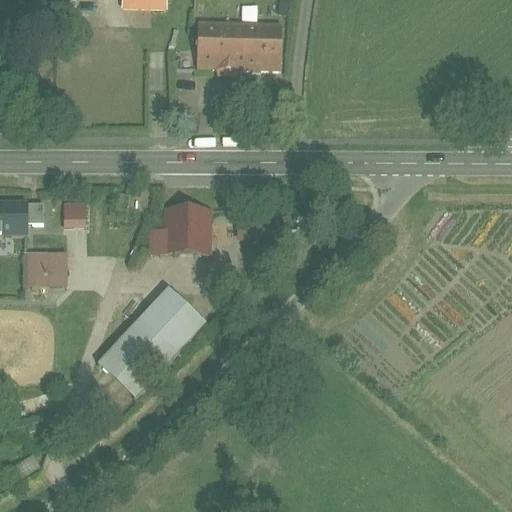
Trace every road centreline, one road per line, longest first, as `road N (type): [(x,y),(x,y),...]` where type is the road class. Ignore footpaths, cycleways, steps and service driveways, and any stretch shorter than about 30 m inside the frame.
road 1 (residential): [(414,166),(270,329),(57,511)]
road 2 (secondary): [(0,165),(414,166)]
